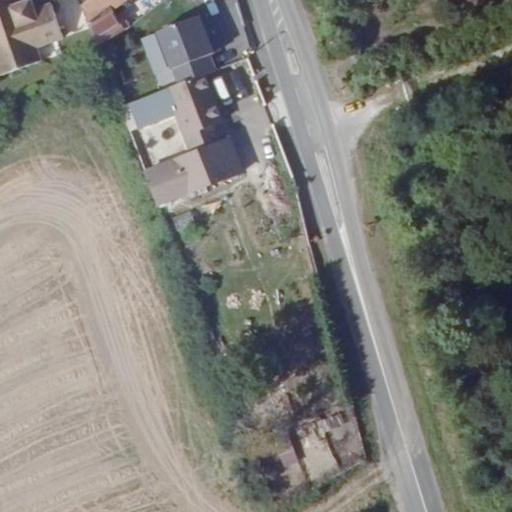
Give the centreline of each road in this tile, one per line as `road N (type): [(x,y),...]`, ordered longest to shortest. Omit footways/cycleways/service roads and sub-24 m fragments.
road 1 (secondary): [(424,511),(264,0)]
road 2 (track): [(511,32),(301,109)]
